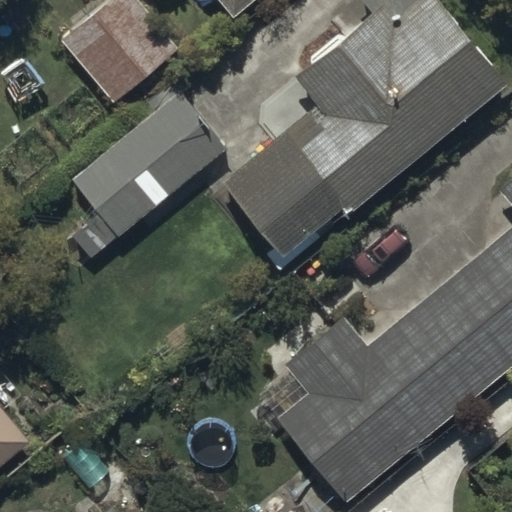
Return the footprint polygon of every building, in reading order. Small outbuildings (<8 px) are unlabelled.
[(180,39),(147,0),(100,0),(62,32),(115,93),(180,39)] [(501,65),(447,0),(359,0),(291,56),(316,87),(220,164),(275,232),(266,240),(278,255),(318,223),(310,213),(342,187),(345,192),(501,65)] [(223,136),(175,79),(69,169),(94,199),(66,223),(89,249),(223,136)] [(511,351),(511,160),(496,174),(511,193),(511,207),(364,329),(341,301),(281,350),(303,378),(275,401),(347,487),(511,351)] [(0,444),(23,425),(0,397),(0,444)] [(124,511),(107,492),(82,511),(124,511)]
